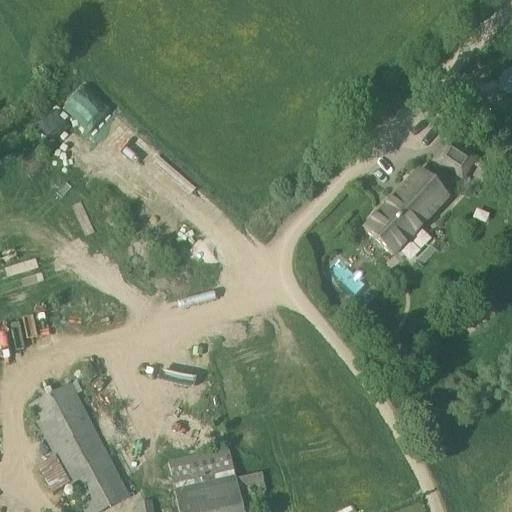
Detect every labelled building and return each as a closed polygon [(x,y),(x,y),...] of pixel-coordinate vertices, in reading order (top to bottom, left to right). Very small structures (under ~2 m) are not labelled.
[(472,159),(445,142),(432,162),(459,180),(472,159)] [(392,259),(447,200),(417,172),(362,231),(392,259)] [(412,354),(401,343),(388,356),(399,367),(412,354)] [(105,511),(130,499),(71,386),(27,408),(54,459),(52,459),(43,440),(32,445),(42,465),(36,468),(52,497),(69,486),(82,511),(105,511)] [(226,449),(167,462),(177,511),(242,511),(235,481),(226,449)] [(135,511),(152,511),(151,503),(134,506),(135,511)]
